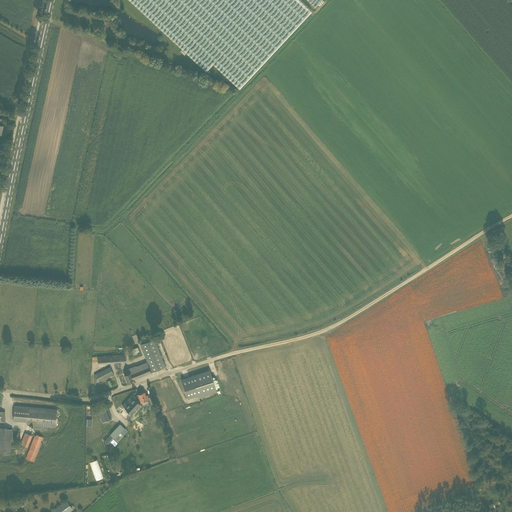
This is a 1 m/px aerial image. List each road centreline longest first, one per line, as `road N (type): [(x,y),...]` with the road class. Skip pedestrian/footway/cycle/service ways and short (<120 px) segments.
road 1 (track): [(511,216),(330,328),(171,372)]
road 2 (secondary): [(0,245),(52,0)]
road 3 (unclassified): [(0,390),(86,399),(171,372)]
